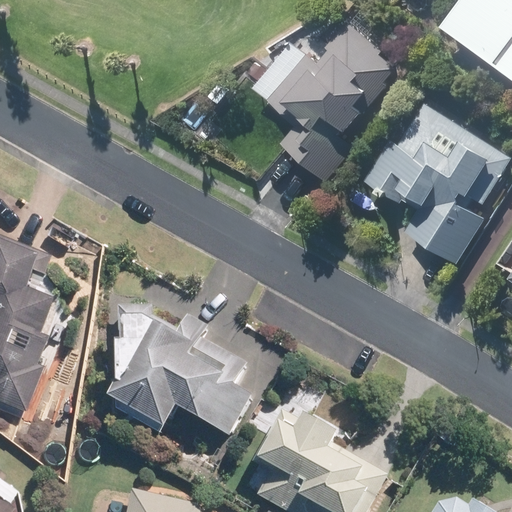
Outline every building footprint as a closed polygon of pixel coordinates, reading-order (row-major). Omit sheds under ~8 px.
[(511,0),(478,0),(460,23),(511,62),(511,0)] [(337,47),(340,49),(329,63),(317,53),(280,98),(292,108),(289,111),(305,126),(293,140),(337,177),(364,145),(351,135),(359,125),(364,129),(380,110),(377,108),(396,85),(393,82),(405,67),(378,45),(381,42),(357,22),(337,47)] [(494,202),(511,174),(511,150),(439,104),(412,146),(402,139),(377,179),(411,201),(413,198),(430,209),(418,228),(468,260),(496,218),(480,207),(487,197),(494,202)] [(0,396),(34,411),(52,366),(44,363),(56,334),(48,331),(64,294),(40,284),(53,252),(3,231),(0,238),(0,396)] [(124,384),(119,395),(174,425),(185,404),(209,418),(233,431),(234,433),(255,394),(239,385),(229,380),(233,374),(196,354),(202,343),(182,330),(166,322),(163,327),(163,305),(124,306),(124,384)] [(281,469),(268,492),(302,511),(368,511),(382,490),(387,493),(398,473),(344,442),(352,428),(319,409),(313,420),(293,408),(264,459),(281,469)] [(210,511),(205,503),(141,489),(136,511),(210,511)] [(16,505),(0,493),(0,511),(19,511),(21,509),(16,505)] [(449,501),(442,511),(508,511),(483,496),(477,505),(465,497),(449,501)]
